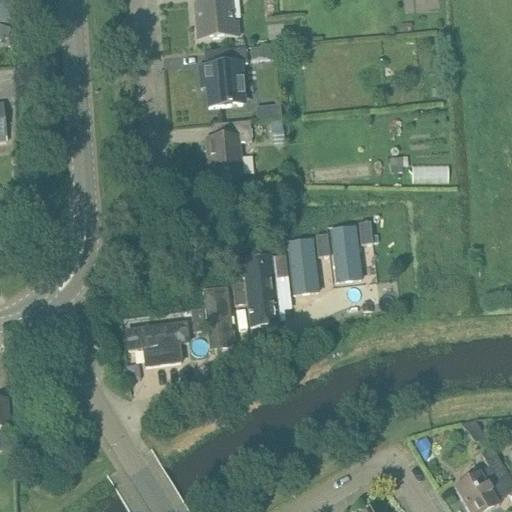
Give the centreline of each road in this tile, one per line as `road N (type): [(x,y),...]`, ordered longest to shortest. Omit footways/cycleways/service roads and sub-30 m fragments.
road 1 (tertiary): [(40,306),(67,281),(84,236),(73,0)]
road 2 (residential): [(110,423),(200,388),(334,300),(375,294)]
road 3 (residential): [(135,0),(154,192)]
road 4 (residential): [(426,511),(403,473),(382,467),(297,511)]
road 5 (unclassified): [(110,423),(40,306)]
